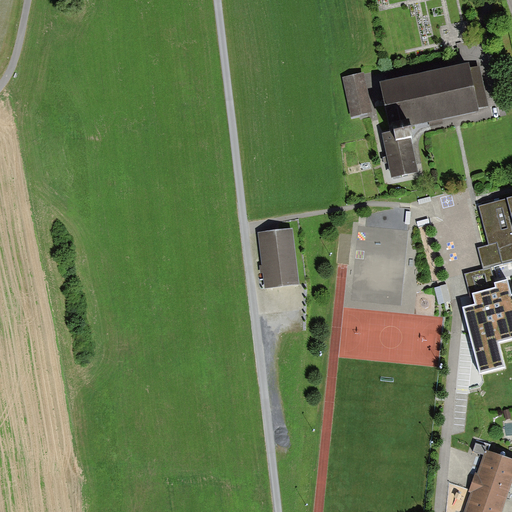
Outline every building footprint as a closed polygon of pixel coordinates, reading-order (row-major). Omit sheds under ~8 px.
[(380,84),(390,134),(409,130),(479,115),(469,66),(380,84)] [(363,73),(341,78),(351,120),(373,115),(363,73)] [(382,135),(391,179),(418,174),(409,130),(390,134),(382,135)] [(511,200),(478,210),(488,247),(479,249),(485,270),(490,269),(511,263),(511,200)] [(394,229),(389,278),(404,280),(410,231),(394,229)] [(291,231),(258,235),(265,288),(298,284),(291,231)] [(511,296),(498,300),(490,269),(485,270),(465,275),(489,371),(506,367),(500,344),(511,341),(511,296)] [(447,285),(436,289),(440,305),(452,302),(447,285)] [(472,490),(449,482),(446,511),(499,511),(511,476),(511,463),(485,454),(472,490)]
